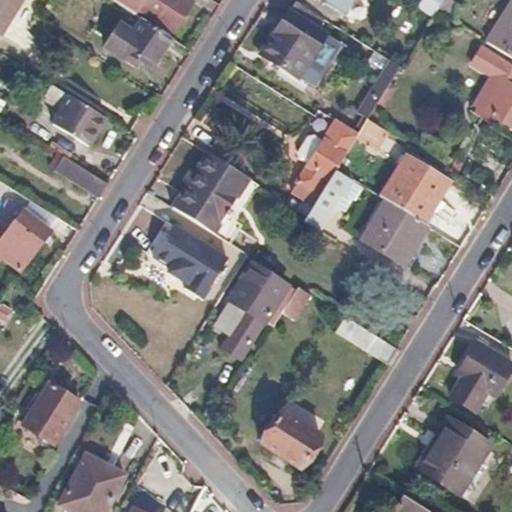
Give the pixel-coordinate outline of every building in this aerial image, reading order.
[(0,0),(0,13),(6,17),(16,0),(0,0)] [(110,0),(130,13),(135,6),(138,0),(110,0)] [(138,0),(135,6),(172,29),(190,0),(138,0)] [(317,17),(290,0),(289,0),(256,54),(293,77),(302,63),(321,34),(322,33),(310,26),(317,17)] [(316,0),(337,13),(345,0),(316,0)] [(409,0),(408,3),(429,17),(433,9),(439,0),(409,0)] [(511,0),(485,42),(511,59),(511,0)] [(119,31),(115,29),(102,50),(134,71),(140,62),(152,71),(172,41),(131,14),(119,31)] [(327,38),(321,34),(302,63),(313,70),(321,69),(329,56),(327,48),(323,45),(327,38)] [(380,45),(375,53),(387,61),(397,67),(402,59),(380,45)] [(465,66),(484,78),(467,107),(511,133),(511,89),(508,87),(511,80),(511,70),(475,49),(465,66)] [(397,67),(387,61),(355,114),(364,120),(384,87),(397,67)] [(40,98),(70,117),(61,131),(84,146),(102,119),(49,85),(40,98)] [(398,96),(384,87),(364,120),(377,128),(378,129),(398,96)] [(301,199),(311,205),(332,172),(334,168),(353,137),(355,135),(332,120),(319,141),(305,164),(289,191),(301,199)] [(377,128),(364,120),(355,135),(353,137),(366,145),(377,128)] [(305,164),(319,141),(310,135),(304,137),(294,152),(296,158),(305,164)] [(213,137),(203,153),(231,170),(241,155),(213,137)] [(203,153),(169,207),(210,234),(244,179),(231,170),(203,153)] [(446,183),(403,155),(377,196),(384,200),(421,224),(446,183)] [(61,156),(52,171),(95,198),(104,184),(61,156)] [(332,172),(311,205),(304,216),(317,224),(335,196),(339,198),(349,183),(332,172)] [(301,199),(294,210),(304,216),(311,205),(301,199)] [(421,224),(384,200),(360,239),(401,265),(426,227),(421,224)] [(0,257),(10,267),(15,271),(49,233),(24,209),(14,219),(16,221),(1,237),(0,235),(0,257)] [(224,258),(171,224),(150,257),(167,267),(164,271),(183,283),(181,287),(199,298),(224,258)] [(249,264),(225,302),(241,311),(217,348),(236,361),(260,324),(262,321),(269,326),(278,312),(280,309),(272,305),(283,286),(249,264)] [(272,305),(280,309),(291,291),(283,286),(272,305)] [(307,294),(294,286),(291,291),(280,309),(278,312),(290,320),(307,294)] [(343,317),(333,332),(386,366),(395,351),(343,317)] [(461,361),(466,364),(460,374),(447,395),(470,409),(476,400),(490,378),(499,384),(511,364),(474,341),(461,361)] [(76,403),(46,382),(19,425),(49,445),(76,403)] [(319,434),(280,409),(259,443),(297,468),(319,434)] [(436,436),(439,438),(419,470),(458,494),(488,445),(446,419),(436,436)] [(102,511),(123,475),(84,454),(57,506),(67,511),(102,511)] [(429,511),(402,495),(391,511),(429,511)]
